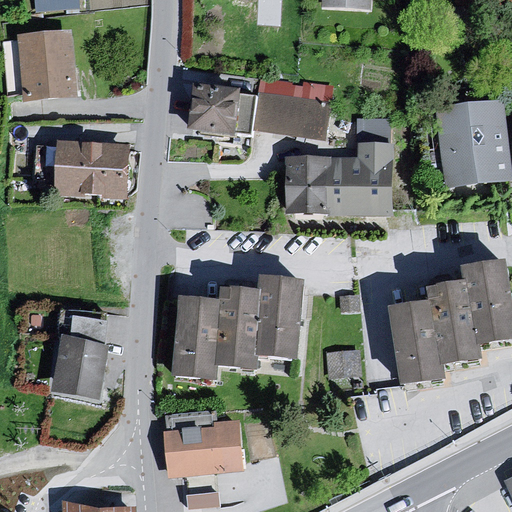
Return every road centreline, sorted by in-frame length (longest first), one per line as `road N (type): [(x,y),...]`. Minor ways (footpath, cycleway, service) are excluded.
road 1 (residential): [(141,454),(140,344),(164,0)]
road 2 (residential): [(395,499),(511,443)]
